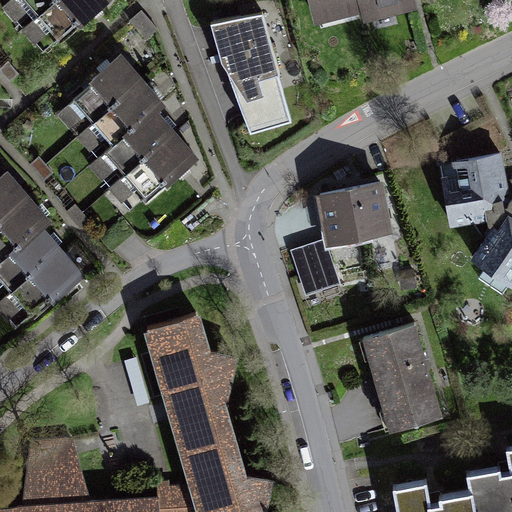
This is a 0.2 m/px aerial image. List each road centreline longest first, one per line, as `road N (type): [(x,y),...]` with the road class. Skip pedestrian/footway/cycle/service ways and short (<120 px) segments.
road 1 (residential): [(511,50),(383,111),(280,174),(247,209),(249,240)]
road 2 (residential): [(249,240),(153,265),(0,387)]
road 3 (residential): [(249,240),(322,455),(333,511)]
